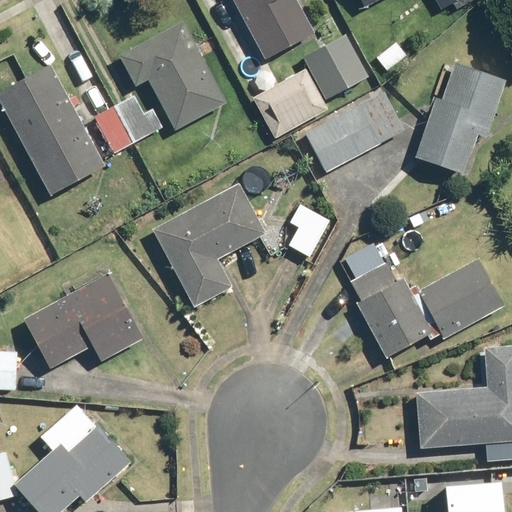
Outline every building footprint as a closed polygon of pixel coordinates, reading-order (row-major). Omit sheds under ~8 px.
[(316,30),(300,0),(235,0),(263,56),(316,30)] [(185,19),(133,47),(177,130),(229,103),(185,19)] [(104,162),(51,66),(0,94),(0,96),(52,191),(104,162)] [(310,73),(257,101),(275,135),(328,107),(310,73)] [(455,73),(426,155),(472,171),(501,89),(455,73)] [(100,115),(118,153),(162,132),(144,94),(100,115)] [(382,99),(314,138),(332,169),(400,130),(382,99)] [(238,284),(225,259),(270,233),(243,185),(161,231),(188,279),(189,279),(201,303),(238,284)] [(331,219),(301,204),(291,224),(300,229),(291,247),(311,257),(331,219)] [(389,357),(439,328),(447,341),(510,306),(483,258),(420,293),(410,275),(401,261),(350,291),(389,357)] [(54,364),(94,345),(104,363),(146,342),(125,302),(124,303),(112,277),(30,316),(54,364)] [(511,347),(481,350),(484,386),(421,391),(426,449),(511,441),(511,347)] [(0,355),(0,389),(17,390),(18,356),(0,355)] [(43,437),(56,455),(23,488),(46,511),(62,511),(83,492),(88,499),(132,467),(87,405),(43,437)] [(0,499),(17,495),(6,453),(0,454),(0,499)] [(501,511),(499,482),(445,487),(447,511),(501,511)]
